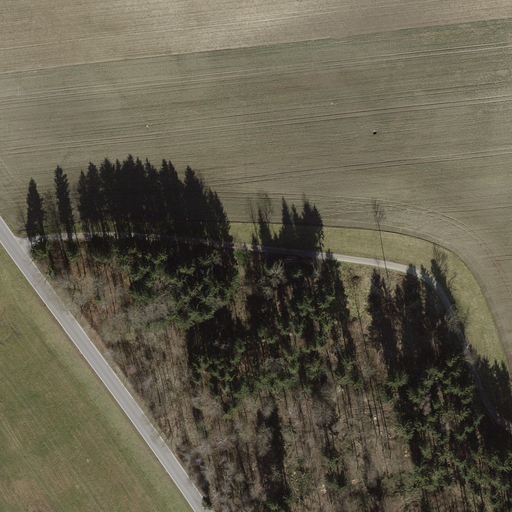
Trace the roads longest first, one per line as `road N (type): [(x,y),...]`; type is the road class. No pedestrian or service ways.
road 1 (track): [(14,249),(42,237),(143,235),(346,258),(429,276),(488,405),(511,429)]
road 2 (unclassified): [(0,227),(198,511)]
